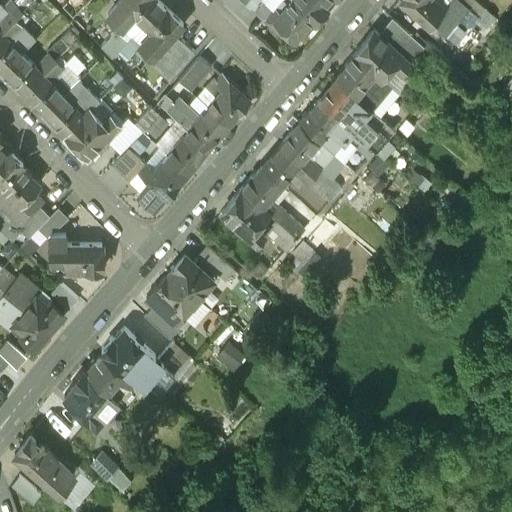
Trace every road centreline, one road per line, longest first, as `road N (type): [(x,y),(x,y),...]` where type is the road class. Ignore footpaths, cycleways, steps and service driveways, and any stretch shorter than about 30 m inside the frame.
road 1 (residential): [(155,250),(0,436)]
road 2 (residential): [(292,87),(155,250)]
road 3 (residential): [(0,105),(155,250)]
road 4 (residential): [(292,87),(207,0)]
